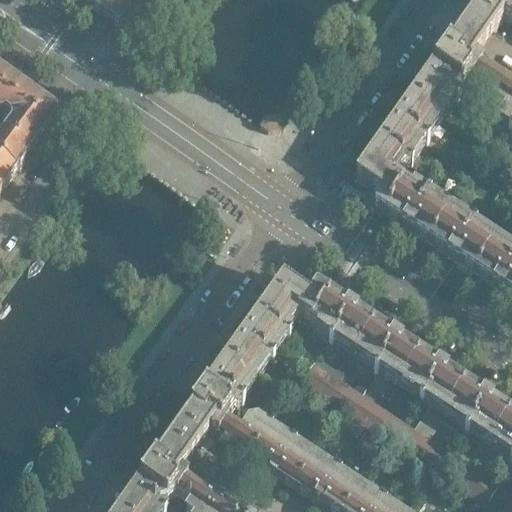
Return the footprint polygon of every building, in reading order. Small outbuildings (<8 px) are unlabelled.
[(74,0),(91,11),(98,0),(74,0)] [(119,31),(133,11),(117,0),(98,0),(91,11),(119,31)] [(117,0),(133,11),(140,0),(117,0)] [(473,65),(494,36),(503,23),(511,28),(511,14),(503,8),(505,5),(498,0),(486,0),(483,4),(486,5),(450,56),(448,54),(441,63),(456,73),(458,70),(475,82),(482,71),(473,65)] [(511,0),(498,0),(505,5),(503,8),(511,14),(511,0)] [(440,125),(466,88),(472,86),(475,82),(458,70),(456,73),(441,63),(412,105),(440,125)] [(511,90),(482,71),(475,82),(472,86),(507,109),(498,122),(511,130),(511,90)] [(0,100),(13,82),(0,73),(0,100)] [(18,116),(32,96),(13,82),(0,100),(0,112),(5,116),(10,116),(14,118),(18,116)] [(46,135),(60,116),(32,96),(18,116),(46,135)] [(408,170),(440,125),(412,105),(380,150),(408,170)] [(31,156),(46,135),(18,116),(14,118),(15,123),(4,137),(31,156)] [(284,133),(283,124),(283,123),(282,123),(281,122),(280,122),(279,122),(279,123),(266,124),(265,125),(264,126),(260,132),(260,133),(266,137),(267,138),(269,138),(281,135),(282,136),(283,135),(284,135),(284,134),(284,133)] [(24,165),(31,156),(4,137),(0,143),(0,163),(17,176),(19,175),(25,167),(24,165)] [(450,222),(405,192),(396,186),(408,170),(380,150),(354,186),(357,187),(367,194),(363,201),(364,207),(430,251),(450,222)] [(0,193),(3,195),(17,176),(0,163),(0,193)] [(211,234),(209,222),(209,221),(209,220),(208,220),(202,215),(201,215),(196,222),(196,223),(198,236),(198,237),(198,238),(198,239),(199,239),(199,240),(200,240),(210,238),(211,238),(211,237),(211,236),(211,235),(211,234)] [(494,251),(472,236),(450,222),(430,251),(475,280),(494,251)] [(511,262),(494,251),(475,280),(511,304),(511,262)] [(299,323),(295,296),(285,289),(285,288),(283,287),(256,324),(284,344),(299,323)] [(311,331),(329,302),(306,287),(301,288),(295,296),(299,323),(311,331)] [(374,332),(329,302),(311,331),(355,360),(374,332)] [(254,386),(284,344),(256,324),(226,367),(254,386)] [(419,362),(374,332),(355,360),(400,390),(419,362)] [(464,391),(436,373),(419,362),(400,390),(445,420),(464,391)] [(227,423),(254,386),(226,367),(195,411),(211,422),(209,424),(224,435),(228,429),(227,423)] [(494,491),(404,432),(315,373),(302,392),(481,511),(494,491)] [(508,421),(464,391),(445,420),(489,449),(508,421)] [(152,511),(163,511),(170,502),(179,501),(190,508),(187,511),(228,511),(180,480),(200,450),(209,437),(219,443),(224,435),(209,424),(211,422),(195,411),(189,418),(191,420),(156,470),(154,468),(133,498),(152,511)] [(511,423),(508,421),(489,449),(511,464),(511,423)] [(250,464),(269,437),(254,427),(249,428),(242,438),(228,429),(224,435),(219,443),(250,464)] [(314,466),(291,451),(269,437),(250,464),(296,494),(314,466)] [(322,511),(348,511),(361,492),(353,487),(351,491),(314,466),(296,494),(322,511)] [(382,511),(381,511),(367,501),(369,498),(361,492),(348,511),(382,511)] [(152,511),(133,498),(122,511),(152,511)]
